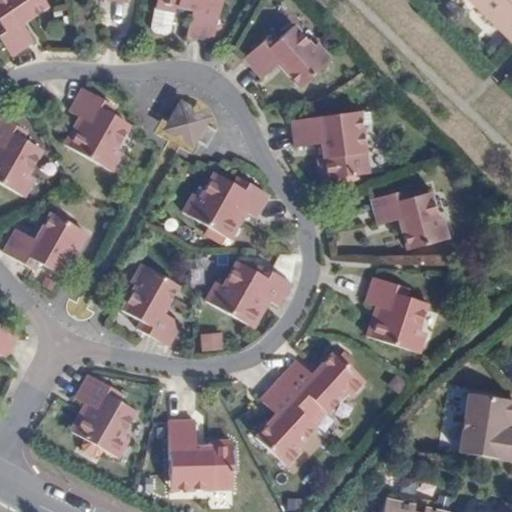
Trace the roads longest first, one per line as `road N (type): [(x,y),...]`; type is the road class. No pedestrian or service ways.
road 1 (residential): [(69,344),(181,373),(243,366),(290,333),(315,261),(302,208),(240,106),(216,83)]
road 2 (residential): [(216,83),(174,71),(55,71),(0,88)]
road 3 (residential): [(0,449),(69,344)]
